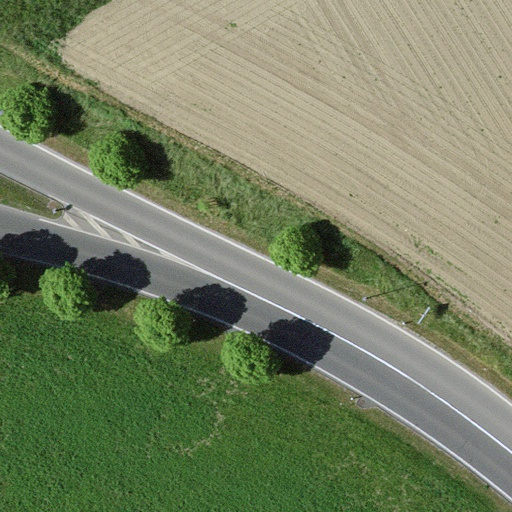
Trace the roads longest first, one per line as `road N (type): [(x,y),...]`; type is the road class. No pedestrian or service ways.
road 1 (secondary): [(275,300),(0,149)]
road 2 (secondary): [(0,229),(275,300)]
road 3 (secondary): [(511,450),(428,388),(275,300)]
